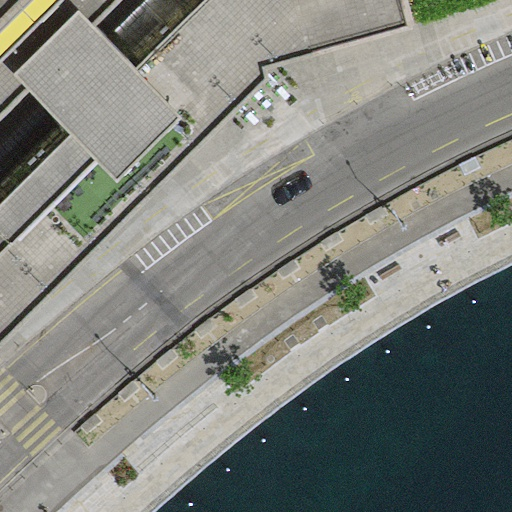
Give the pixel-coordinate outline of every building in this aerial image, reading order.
[(0,0),(0,51),(50,2),(52,0),(0,0)] [(52,0),(50,2),(0,51),(0,118),(39,79),(25,65),(89,1),(105,17),(122,0),(205,0),(148,59),(192,103),(128,167),(108,147),(0,254),(0,330),(13,333),(272,72),(268,61),(414,21),(407,0),(52,0)] [(122,0),(105,17),(148,59),(205,0),(122,0)] [(89,1),(25,65),(39,79),(82,121),(108,147),(128,167),(192,103),(148,59),(105,17),(89,1)] [(0,203),(82,121),(39,79),(0,118),(0,203)] [(0,203),(0,254),(108,147),(82,121),(0,203)]
